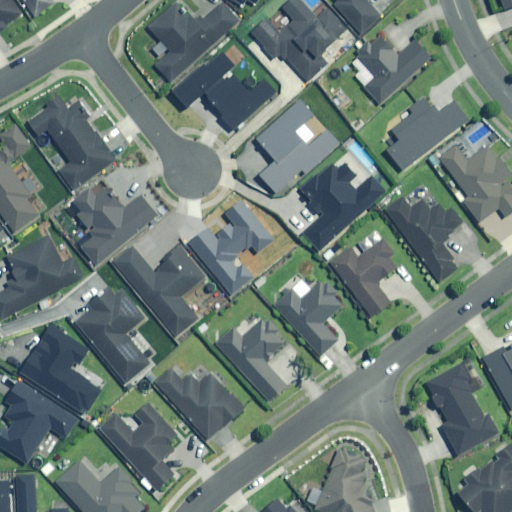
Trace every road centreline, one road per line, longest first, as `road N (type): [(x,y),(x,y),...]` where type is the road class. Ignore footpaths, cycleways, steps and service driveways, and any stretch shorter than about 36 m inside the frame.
road 1 (residential): [(194,511),(362,379)]
road 2 (residential): [(362,379),(511,270)]
road 3 (residential): [(87,32),(192,170)]
road 4 (residential): [(362,379),(397,432),(425,511)]
